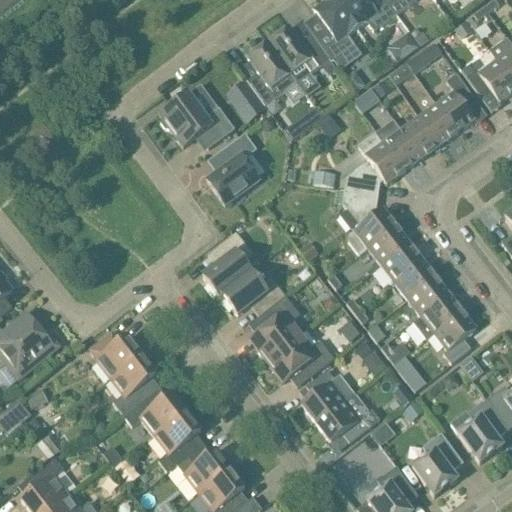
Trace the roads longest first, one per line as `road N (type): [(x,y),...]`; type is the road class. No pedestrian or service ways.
road 1 (residential): [(274,0),(123,111),(121,127),(197,228),(199,243),(155,285)]
road 2 (residential): [(328,511),(155,285)]
road 3 (residential): [(155,285),(111,318),(88,323),(68,316),(0,230)]
road 4 (residential): [(511,316),(455,239),(450,220),(471,184),(511,154)]
